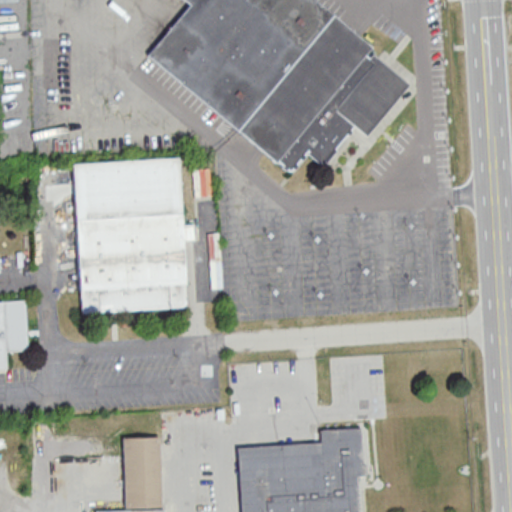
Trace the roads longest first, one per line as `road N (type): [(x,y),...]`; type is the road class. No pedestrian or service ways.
road 1 (residential): [(60,350),(507,324)]
road 2 (secondary): [(494,135),(511,408)]
